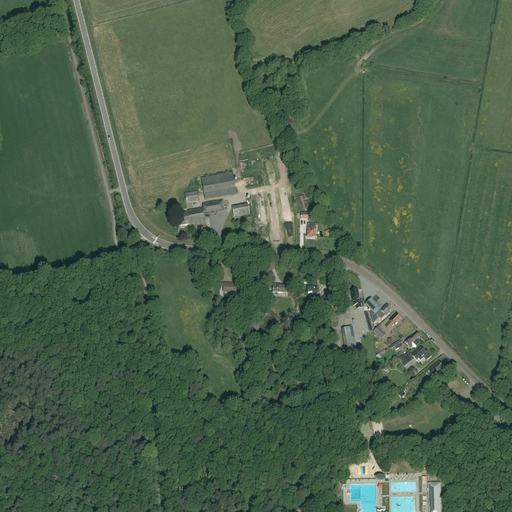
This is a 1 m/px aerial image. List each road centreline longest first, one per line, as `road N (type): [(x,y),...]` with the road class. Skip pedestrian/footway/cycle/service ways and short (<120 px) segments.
road 1 (secondary): [(511,411),(385,288),(347,262),(178,247),(143,232),(129,212),(76,0)]
road 2 (track): [(164,511),(154,365),(160,355),(138,250)]
road 3 (track): [(0,286),(22,296),(115,283),(124,274),(125,250)]
